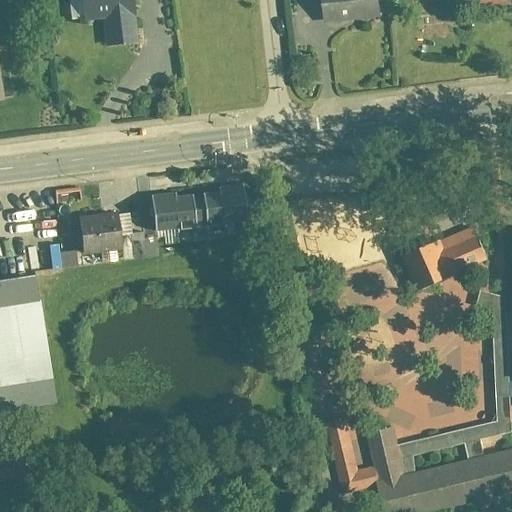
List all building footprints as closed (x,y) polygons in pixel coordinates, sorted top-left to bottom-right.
[(127,0),(65,0),(71,32),(93,28),(99,62),(129,57),(123,25),(132,24),(127,0)] [(317,0),(320,22),(377,16),(375,0),(317,0)] [(511,0),(479,0),(480,10),(511,7),(511,0)] [(148,198),(154,244),(248,232),(242,186),(148,198)] [(114,208),(74,214),(79,248),(119,243),(114,208)] [(140,224),(125,226),(128,253),(143,252),(140,224)] [(486,262),(471,228),(401,260),(416,294),(486,262)] [(511,299),(504,299),(505,316),(511,315),(511,382),(508,383),(509,399),(511,399),(511,451),(483,458),(479,442),(462,446),(466,462),(416,474),(412,458),(398,462),(391,429),(366,434),(381,511),(436,511),(511,493),(511,299)] [(48,302),(0,309),(0,394),(61,386),(48,302)]
